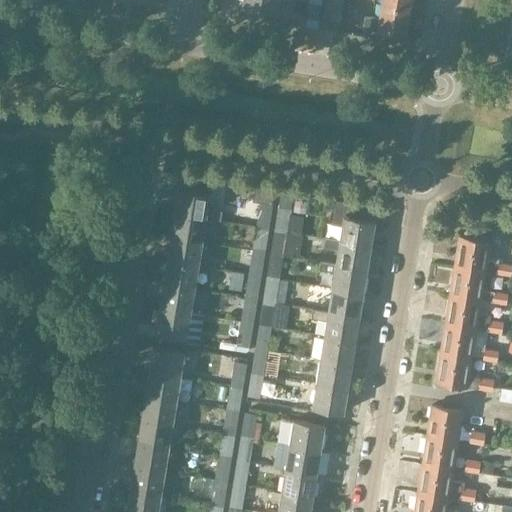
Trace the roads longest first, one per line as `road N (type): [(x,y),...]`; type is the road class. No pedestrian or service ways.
road 1 (residential): [(80,511),(141,133)]
road 2 (residential): [(366,511),(421,180)]
road 3 (residential): [(141,133),(421,180)]
road 4 (residential): [(438,86),(184,44)]
road 5 (residential): [(184,44),(0,14)]
road 6 (residential): [(0,111),(141,133)]
